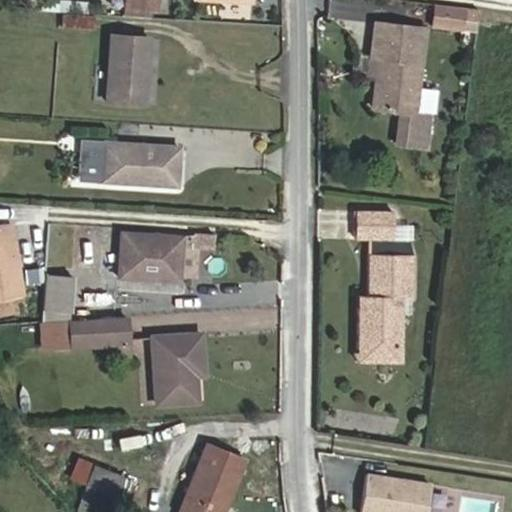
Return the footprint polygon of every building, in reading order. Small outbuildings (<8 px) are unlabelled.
[(57,0),(56,27),(90,29),(92,0),(85,0),(57,0)] [(466,13),(478,15),(480,1),(470,0),(467,0),(466,0),(435,0),(434,19),(465,22),(466,13)] [(374,111),(401,114),(416,116),(419,94),(427,33),(378,27),(373,61),(380,62),(374,111)] [(108,34),(102,107),(143,110),(149,37),(108,34)] [(440,96),(419,94),(416,116),(430,118),(437,119),(440,96)] [(416,116),(401,114),(397,146),(426,150),(430,118),(416,116)] [(175,192),(178,150),(80,143),(78,186),(175,192)] [(395,241),(395,215),(361,214),(360,241),(374,241),(395,241)] [(0,229),(0,302),(20,300),(12,228),(0,229)] [(183,283),(186,237),(118,232),(115,278),(183,283)] [(395,241),(374,241),(374,256),(409,257),(409,241),(395,241)] [(416,298),(416,257),(409,257),(374,256),(373,298),(373,311),(360,311),(360,350),(405,352),(406,298),(416,298)] [(75,277),(46,278),(46,315),(74,314),(75,277)] [(373,298),(360,298),(360,311),(373,311),(373,298)] [(131,319),(46,324),(45,324),(48,351),(132,342),(131,319)] [(201,374),(209,373),(207,335),(160,337),(165,406),(203,401),(201,374)] [(405,367),(405,352),(360,350),(360,367),(405,367)] [(237,511),(255,467),(211,453),(190,511),(237,511)] [(425,511),(429,488),(365,478),(359,511),(425,511)] [(95,482),(88,503),(109,511),(113,511),(117,504),(125,507),(130,497),(95,482)]
